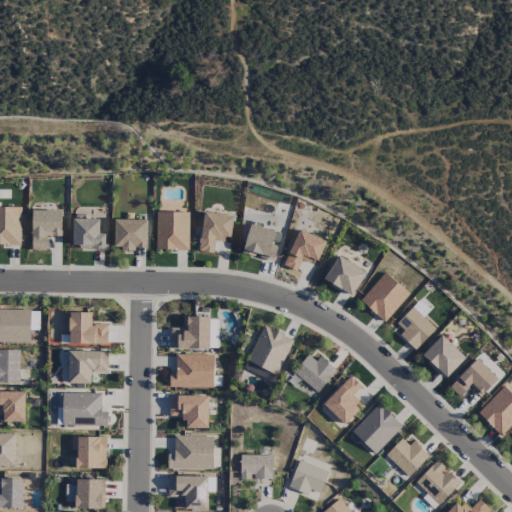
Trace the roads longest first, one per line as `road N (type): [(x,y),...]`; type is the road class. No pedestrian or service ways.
road 1 (residential): [(0,282),(235,290),(293,304),(344,328),(511,489)]
road 2 (residential): [(144,286),(142,511)]
